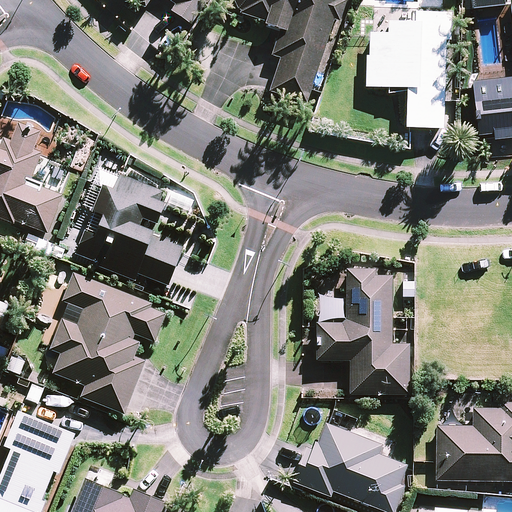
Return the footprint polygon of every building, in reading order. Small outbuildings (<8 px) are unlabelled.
[(193,26),(210,0),(127,0),(143,10),(149,0),(168,0),(176,5),(171,12),(193,26)] [(306,103),(335,20),(342,22),(350,1),(346,0),(235,0),(232,11),(266,22),(264,28),(279,34),(272,56),(281,59),(270,91),(306,103)] [(511,0),(511,12),(511,78),(473,82),(479,141),(511,137),(511,0)] [(388,35),(373,34),(369,34),(366,87),(408,89),(406,128),(442,129),(446,40),(449,40),(450,13),(414,11),(414,16),(404,16),(404,24),(389,23),(388,35)] [(17,127),(0,121),(0,218),(48,237),(63,197),(30,184),(47,139),(17,127)] [(168,196),(121,175),(114,192),(106,188),(76,255),(135,281),(138,273),(167,286),(184,249),(138,228),(142,218),(156,224),(168,196)] [(390,345),(393,271),(347,269),(346,299),(319,299),(317,360),(351,362),(350,394),(407,396),(409,346),(390,345)] [(166,311),(73,275),(63,302),(68,304),(62,320),(50,350),(61,354),(53,374),(86,386),(81,397),(124,414),(145,360),(134,356),(142,337),(154,342),(166,311)] [(12,350),(0,345),(0,364),(6,366),(12,350)] [(27,361),(12,356),(6,372),(21,377),(27,361)] [(46,389),(32,384),(26,400),(41,405),(46,389)] [(511,402),(505,403),(505,409),(473,408),(472,427),(436,426),(435,480),(511,481),(511,402)] [(320,444),(315,442),(312,450),(308,448),(295,483),(330,497),(332,491),(387,511),(391,511),(408,467),(389,460),(396,442),(353,426),(355,420),(338,414),(332,412),(320,444)] [(0,511),(43,511),(45,508),(40,506),(54,469),(59,471),(74,434),(19,413),(5,447),(12,450),(0,480),(0,511)] [(164,511),(167,504),(133,491),(130,499),(85,481),(72,511),(164,511)]
